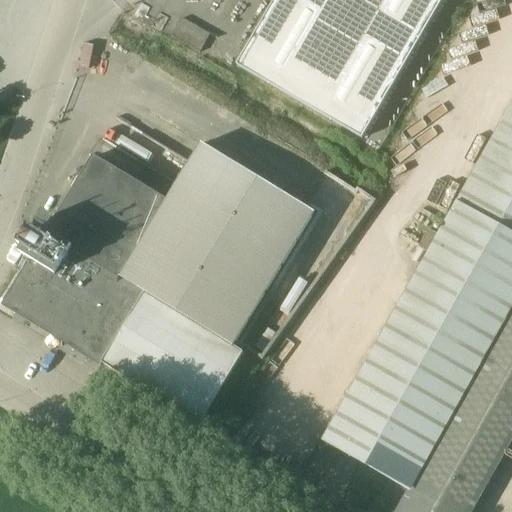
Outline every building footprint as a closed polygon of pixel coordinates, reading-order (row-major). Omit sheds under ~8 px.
[(441,0),(273,0),(236,65),(362,138),(441,0)] [(176,19),(169,36),(199,48),(206,31),(176,19)] [(472,511),(511,442),(511,105),(501,126),(439,235),(430,230),(420,248),(429,253),(325,440),(410,489),(396,511),(472,511)] [(201,424),(244,354),(234,347),(315,214),(202,145),(168,202),(116,287),(140,302),(102,364),(201,424)] [(3,306),(28,322),(100,367),(102,364),(140,302),(116,287),(168,202),(95,157),(48,233),(39,227),(22,255),(31,261),(3,306)] [(212,432),(221,439),(223,441),(230,432),(218,424),(212,432)]
